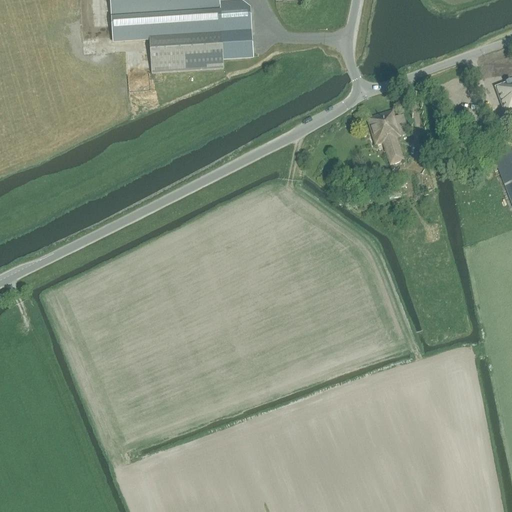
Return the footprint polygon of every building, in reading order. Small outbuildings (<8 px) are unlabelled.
[(109,0),(113,43),(149,41),(252,34),(251,11),(241,3),(220,4),(219,0),(109,0)] [(252,34),(149,41),(151,75),(225,70),(224,60),(254,58),(252,34)] [(511,82),(495,89),(505,118),(511,115),(511,82)] [(394,140),(408,135),(402,116),(394,118),(392,112),(366,121),(375,147),(383,145),(389,166),(403,161),(399,148),(397,149),(394,140)] [(511,152),(494,159),(511,205),(511,152)]
